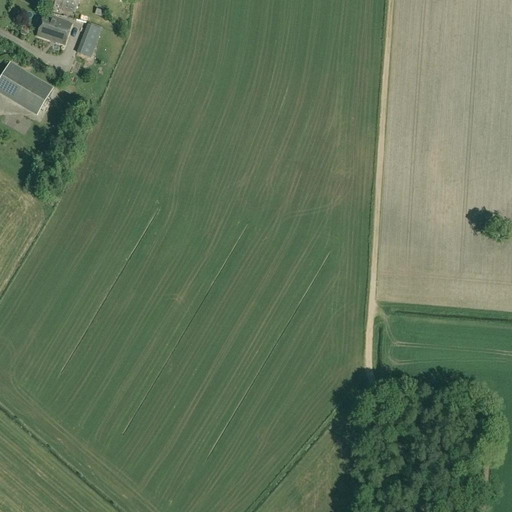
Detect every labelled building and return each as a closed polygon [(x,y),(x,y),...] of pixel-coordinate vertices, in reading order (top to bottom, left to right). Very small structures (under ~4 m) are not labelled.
[(50,11),(56,13),(58,8),(75,13),(79,0),(49,0),(48,5),(51,5),(50,11)] [(110,9),(99,5),(94,18),(100,19),(101,17),(106,19),(110,9)] [(71,25),(44,16),(37,37),(65,46),(71,25)] [(103,30),(88,25),(77,53),(92,59),(103,30)] [(0,91),(38,115),(53,89),(10,63),(0,80),(0,91)]
